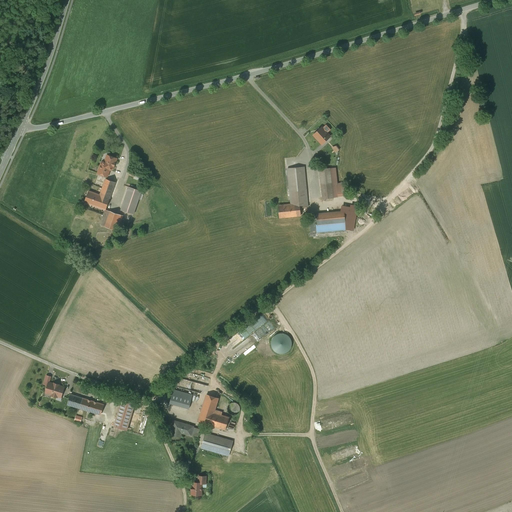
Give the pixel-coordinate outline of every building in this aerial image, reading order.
[(323,128),(322,127),(314,135),(322,144),(330,136),(327,133),(323,128)] [(117,159),(107,155),(105,161),(101,163),(98,173),(107,176),(109,171),(113,169),(117,159)] [(291,204),(299,204),(300,208),(308,207),(304,167),(288,169),(291,204)] [(330,168),(319,169),(322,199),(333,198),(330,168)] [(115,182),(106,179),(100,195),(89,191),(85,202),(105,209),(106,210),(106,209),(115,182)] [(344,183),(337,184),(338,196),(346,195),(344,183)] [(141,191),(129,187),(121,210),(134,214),(141,191)] [(300,208),(299,204),(291,204),(278,205),(280,218),(300,216),(300,208)] [(100,225),(105,226),(110,211),(106,209),(106,210),(105,209),(103,215),(100,225)] [(110,211),(105,226),(118,231),(123,216),(110,211)] [(344,212),(316,214),(317,224),(345,222),(344,212)] [(346,230),(345,222),(317,224),(316,225),(317,232),(346,230)] [(271,341),(271,345),(272,348),(273,350),(276,352),(279,354),(282,354),(285,354),(288,352),(290,350),(292,347),(292,343),(292,340),(290,337),(287,335),(284,333),(281,333),(278,334),(275,336),(272,338),(271,341)] [(54,384),(49,382),(48,385),(47,386),(46,387),(46,389),(46,390),(46,392),(52,394),(51,395),(57,397),(58,396),(61,397),(64,387),(59,385),(54,384)] [(193,395),(173,390),(170,403),(189,409),(193,395)] [(206,395),(202,409),(202,410),(198,421),(198,422),(209,425),(210,426),(210,425),(215,410),(218,399),(219,398),(218,398),(210,396),(211,392),(208,391),(207,395),(206,395)] [(83,398),(71,394),(67,404),(80,408),(83,398)] [(103,404),(83,398),(80,408),(93,412),(98,414),(100,414),(103,404)] [(122,398),(113,426),(127,430),(135,402),(122,398)] [(228,406),(227,409),(228,411),(229,413),(231,415),(233,415),(236,415),(238,414),(240,411),(240,409),(240,406),(238,404),(236,402),(233,402),(231,403),(229,404),(228,406)] [(222,412),(215,410),(210,425),(225,429),(229,417),(221,415),(222,412)] [(193,427),(174,421),(170,434),(176,436),(177,433),(181,435),(181,432),(191,435),(193,427)] [(200,429),(193,427),(191,435),(198,437),(200,429)] [(233,441),(205,433),(201,448),(229,456),(230,450),(233,441)] [(198,483),(192,482),(192,486),(191,490),(192,490),(192,494),(201,495),(201,483),(198,483)]
